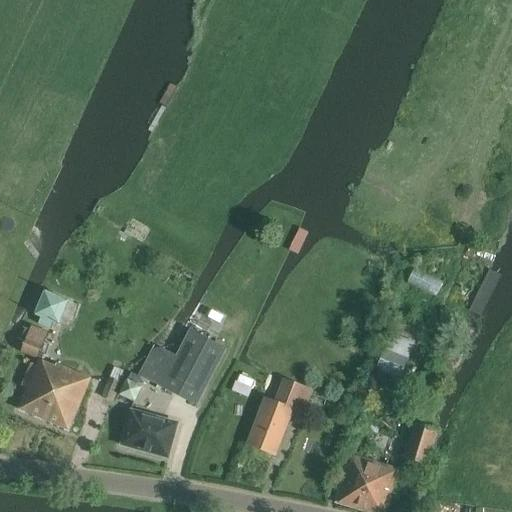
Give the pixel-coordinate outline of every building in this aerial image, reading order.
[(408,280),(439,295),(445,281),(414,267),(408,280)] [(47,289),(37,313),(62,324),(72,300),(47,289)] [(38,360),(42,348),(43,348),(49,334),(32,327),(25,342),(21,354),(38,360)] [(196,406),(225,350),(189,331),(175,360),(170,358),(166,367),(158,363),(149,382),(196,406)] [(414,344),(391,335),(374,379),(398,388),(414,344)] [(69,431),(89,381),(55,367),(55,369),(38,362),(18,410),(69,431)] [(114,368),(108,381),(119,385),(124,372),(114,368)] [(422,400),(432,377),(423,373),(413,396),(422,400)] [(101,398),(111,402),(119,385),(108,381),(101,398)] [(300,417),(310,392),(282,381),(273,404),(265,400),(248,442),(262,448),(260,452),(274,457),(292,413),(300,417)] [(122,444),(121,446),(123,447),(166,459),(168,460),(169,457),(168,457),(178,424),(132,411),(122,444)] [(437,434),(413,427),(404,458),(427,465),(437,434)] [(350,456),(349,457),(336,503),(365,511),(386,511),(399,471),(350,456)]
